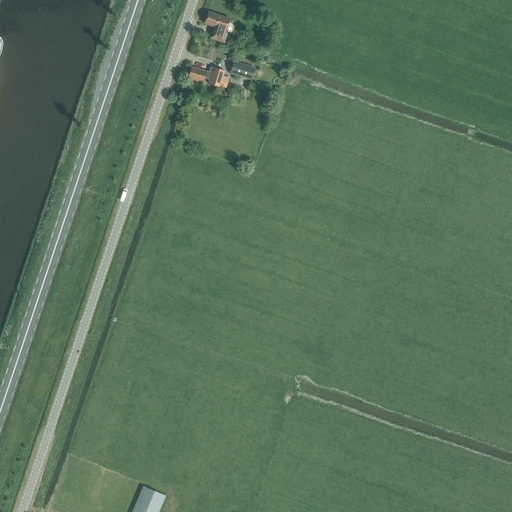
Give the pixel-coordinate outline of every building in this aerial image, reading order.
[(210,39),(224,43),(230,19),(208,12),(205,24),(213,27),(210,39)] [(240,45),(248,48),(251,37),(243,35),(240,45)] [(230,74),(251,81),(255,70),(234,63),(230,74)] [(208,84),(220,88),(220,87),(226,89),(229,79),(223,77),(225,72),(211,67),(209,73),(192,67),(188,77),(203,82),(204,79),(209,80),(208,84)] [(143,488),(132,511),(158,511),(165,496),(143,488)]
